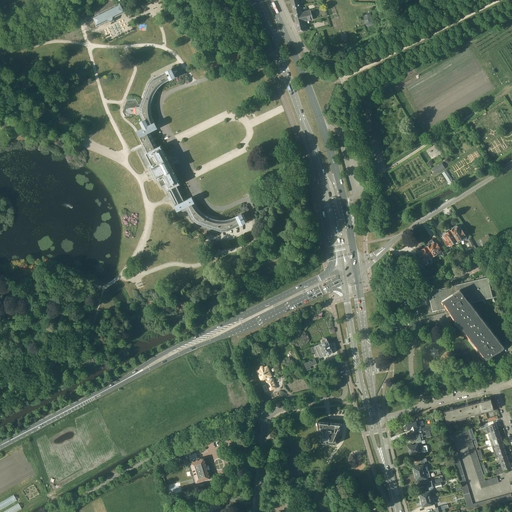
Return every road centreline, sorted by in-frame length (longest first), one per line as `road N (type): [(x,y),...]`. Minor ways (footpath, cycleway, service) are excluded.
road 1 (primary): [(254,0),(317,154),(342,267)]
road 2 (primary): [(354,261),(322,123),(270,0)]
road 3 (primary): [(342,267),(129,377)]
road 4 (primary): [(129,377),(343,278)]
road 5 (unclassified): [(51,511),(160,451),(264,413)]
road 6 (secondary): [(377,418),(356,272)]
road 7 (primary): [(0,446),(129,377)]
road 8 (secondary): [(343,278),(368,419)]
road 9 (track): [(370,179),(484,106)]
road 10 (residential): [(377,418),(494,385)]
